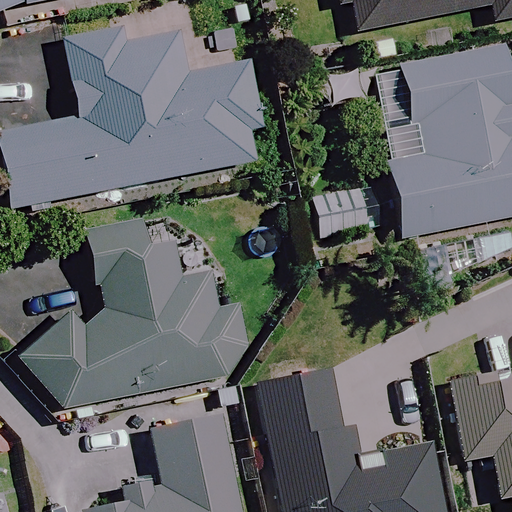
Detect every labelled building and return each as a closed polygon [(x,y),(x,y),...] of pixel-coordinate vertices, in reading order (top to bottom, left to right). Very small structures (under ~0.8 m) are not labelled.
[(0,0),(0,30),(154,0),(0,0)] [(511,0),(331,0),(339,37),(480,9),(483,27),(511,20),(511,0)] [(118,44),(115,32),(52,45),(67,123),(0,135),(0,206),(1,214),(248,166),(241,131),(250,129),(237,64),(179,75),(171,34),(118,44)] [(511,92),(504,49),(392,70),(409,160),(376,166),(392,245),(511,221),(511,92)] [(4,363),(52,418),(238,375),(214,274),(176,283),(162,224),(76,244),(92,311),(77,325),(65,311),(4,363)] [(434,303),(421,250),(397,255),(410,309),(434,303)] [(511,511),(511,376),(441,390),(456,467),(480,462),(488,505),(503,502),(504,511),(511,511)] [(329,432),(318,378),(249,392),(272,511),(430,511),(418,447),(374,456),(342,462),(336,431),(329,432)] [(152,487),(116,494),(118,503),(72,510),(72,511),(225,511),(210,425),(143,437),(152,487)]
